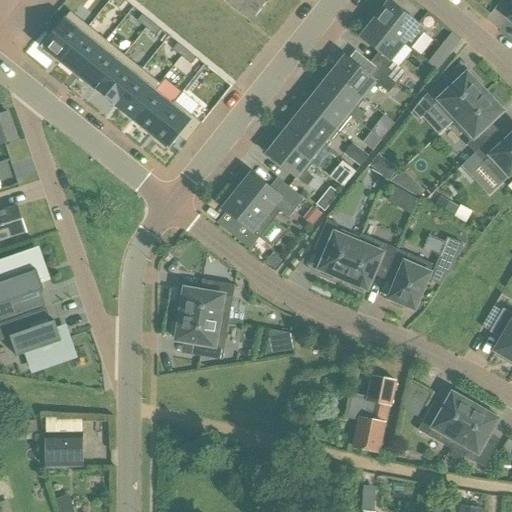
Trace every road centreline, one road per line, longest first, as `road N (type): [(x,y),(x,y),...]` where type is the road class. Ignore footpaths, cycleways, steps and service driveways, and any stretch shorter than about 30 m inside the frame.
road 1 (residential): [(170,208),(294,302),(436,356),(511,398)]
road 2 (residential): [(130,349),(105,341),(24,88)]
road 3 (residential): [(340,0),(170,208)]
road 4 (residential): [(170,208),(24,88)]
road 5 (residential): [(170,208),(141,245),(132,274),(130,349)]
